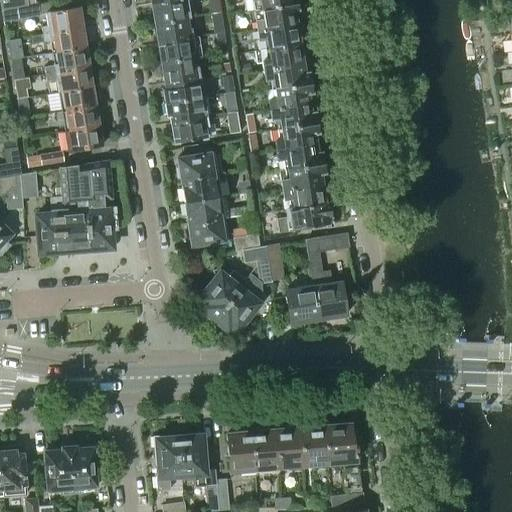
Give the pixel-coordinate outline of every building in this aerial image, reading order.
[(0,8),(0,11),(1,11),(15,9),(24,7),(23,0),(6,0),(7,4),(0,4),(0,8)] [(170,0),(150,3),(153,23),(187,18),(194,16),(191,0),(170,0)] [(208,0),(211,14),(219,12),(220,12),(218,0),(208,0)] [(250,0),(252,9),(295,2),(294,0),(250,0)] [(252,9),(255,29),(295,23),(292,10),(296,9),(295,2),(252,9)] [(17,18),(38,15),(37,5),(24,7),(15,9),(1,11),(2,21),(17,18)] [(41,34),(48,33),(81,27),(77,7),(44,13),(46,26),(40,27),(41,34)] [(153,23),(156,43),(190,37),(187,18),(153,23)] [(213,34),(222,32),(220,22),(212,24),(213,34)] [(250,30),(253,50),(298,43),(295,23),(255,29),(250,30)] [(48,33),(51,53),(84,47),(81,27),(48,33)] [(215,46),(224,44),(222,32),(213,34),(215,46)] [(30,36),(31,44),(42,42),(41,34),(30,36)] [(156,43),(160,63),(193,57),(190,37),(156,43)] [(261,63),(262,69),(301,63),(298,43),(253,50),(255,64),(261,63)] [(45,67),(46,74),(87,67),(84,47),(51,53),(53,65),(45,67)] [(160,63),(163,82),(197,77),(193,57),(160,63)] [(262,69),(265,89),(308,82),(307,72),(303,73),(301,63),(262,69)] [(20,64),(10,66),(12,79),(22,78),(20,64)] [(236,74),(247,72),(246,65),(235,66),(236,74)] [(55,79),(57,92),(90,86),(87,67),(46,74),(47,80),(55,79)] [(223,93),(232,91),(229,76),(221,77),(223,93)] [(160,89),(163,103),(200,96),(197,77),(163,82),(164,89),(160,89)] [(22,78),(12,79),(15,99),(25,97),(22,78)] [(265,89),(268,110),(308,103),(306,93),(310,92),(308,82),(265,89)] [(57,92),(60,111),(93,106),(90,86),(57,92)] [(168,115),(169,122),(203,116),(200,96),(163,103),(165,116),(168,115)] [(25,97),(15,99),(18,119),(29,118),(25,97)] [(224,113),(225,113),(235,111),(233,99),(222,101),(224,113)] [(268,110),(272,129),(315,122),(313,112),(309,113),(308,103),(268,110)] [(60,111),(63,131),(96,126),(93,106),(60,111)] [(228,133),(238,131),(235,111),(225,113),(228,133)] [(203,116),(169,122),(173,142),(206,137),(203,116)] [(272,129),(275,149),(314,143),(312,133),(316,132),(315,122),(272,129)] [(20,128),(21,138),(32,136),(30,126),(20,128)] [(96,126),(63,131),(67,152),(100,146),(96,126)] [(0,131),(0,132),(2,142),(14,140),(12,129),(0,131)] [(275,149),(278,169),(321,162),(319,152),(316,153),(314,143),(275,149)] [(0,164),(0,178),(13,176),(18,175),(20,175),(15,147),(3,150),(5,164),(0,164)] [(60,151),(38,155),(40,165),(61,161),(60,151)] [(175,158),(179,180),(214,174),(211,152),(175,158)] [(237,171),(245,169),(243,158),(237,159),(235,164),(237,171)] [(81,165),(88,249),(110,248),(108,227),(112,227),(110,209),(107,209),(106,198),(109,198),(106,161),(81,165)] [(278,169),(281,189),(320,183),(319,173),(323,172),(321,162),(278,169)] [(56,169),(58,188),(58,191),(63,252),(88,249),(81,165),(56,169)] [(20,175),(18,175),(20,197),(34,196),(32,173),(20,175)] [(179,187),(182,202),(218,196),(216,182),(225,181),(224,173),(214,174),(179,180),(180,187),(179,187)] [(9,187),(4,192),(6,208),(20,206),(20,197),(18,175),(13,176),(14,186),(9,187)] [(0,192),(4,192),(9,187),(14,186),(13,176),(0,178),(0,192)] [(237,193),(248,191),(247,180),(239,181),(236,187),(237,193)] [(281,189),(284,209),(328,202),(327,201),(324,202),(320,183),(281,189)] [(63,252),(58,191),(58,188),(53,189),(53,198),(48,198),(49,214),(34,216),(37,254),(63,252)] [(185,217),(186,223),(221,218),(252,213),(251,205),(226,209),(220,210),(218,196),(182,202),(184,217),(185,217)] [(328,202),(284,209),(288,229),(327,223),(326,217),(330,216),(328,202)] [(221,218),(186,223),(190,246),(225,240),(221,218)] [(232,238),(234,250),(258,247),(256,234),(232,238)] [(304,239),(311,286),(316,319),(345,315),(340,282),(331,283),(330,271),(320,272),(317,251),(335,249),(332,235),(304,239)] [(267,257),(270,280),(283,277),(278,248),(288,247),(287,242),(277,244),(265,246),(267,257)] [(242,250),(244,261),(255,259),(267,257),(265,246),(242,250)] [(267,257),(255,259),(256,264),(249,273),(259,282),(260,281),(270,280),(267,257)] [(200,309),(212,319),(237,287),(243,279),(231,270),(225,277),(218,272),(198,297),(200,299),(198,301),(203,305),(200,309)] [(316,319),(311,286),(284,291),(289,323),(316,319)] [(237,287),(212,319),(225,329),(228,325),(233,329),(234,327),(237,329),(257,303),(237,287)] [(341,461),(343,494),(329,496),(330,506),(362,502),(361,491),(360,492),(356,466),(355,466),(353,433),(350,433),(349,424),(338,424),(338,421),(323,422),(326,463),(341,461)] [(302,464),(326,463),(323,422),(308,423),(308,427),(299,428),(302,464)] [(277,466),(302,464),(299,428),(299,424),(284,425),(284,429),(274,430),(277,466)] [(253,468),(277,466),(274,430),(266,431),(266,427),(250,428),(253,468)] [(238,470),(253,468),(250,428),(235,429),(235,433),(225,434),(229,474),(238,473),(238,470)] [(167,476),(180,475),(177,437),(163,438),(163,435),(152,436),(153,447),(155,447),(157,467),(154,468),(155,490),(164,489),(168,484),(167,476)] [(177,437),(180,475),(191,474),(192,488),(203,487),(205,511),(216,509),(214,484),(204,485),(200,435),(177,437)] [(73,449),(66,450),(69,486),(92,484),(89,448),(86,445),(76,446),(73,449)] [(69,486),(66,450),(60,451),(56,447),(46,448),(43,452),(46,488),(69,486)] [(12,451),(0,451),(0,487),(22,486),(20,454),(12,455),(12,451)] [(214,484),(216,509),(227,508),(224,479),(213,479),(214,484)] [(273,497),(274,508),(282,507),(281,497),(273,497)] [(305,499),(306,509),(314,508),(313,498),(305,499)] [(36,511),(35,499),(23,500),(23,511),(36,511)] [(183,511),(182,502),(160,505),(160,511),(183,511)]
